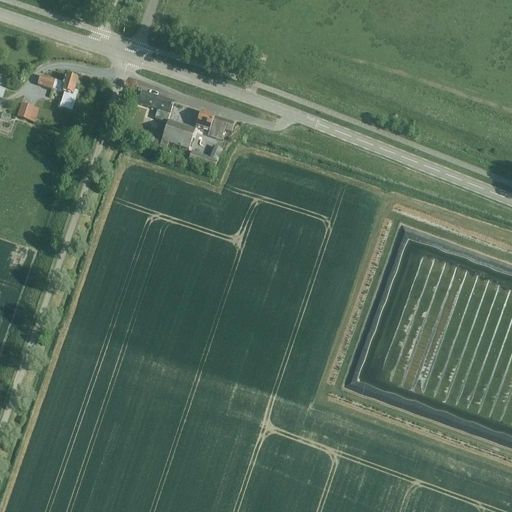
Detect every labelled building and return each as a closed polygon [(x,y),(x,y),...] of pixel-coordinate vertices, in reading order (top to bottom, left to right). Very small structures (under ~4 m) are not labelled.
[(39,77),(37,86),(60,93),(64,94),(59,109),(71,113),(78,93),(74,92),(77,81),(72,79),(71,78),(68,77),(66,77),(65,77),(62,84),(39,77)] [(173,104),(141,94),(137,105),(157,111),(154,120),(160,122),(157,131),(164,133),(173,104)] [(132,103),(128,115),(134,116),(137,105),(132,103)] [(29,121),(33,109),(21,105),(17,118),(29,121)] [(214,118),(200,113),(195,128),(208,133),(207,137),(220,141),(223,131),(231,133),(234,125),(214,118)] [(194,132),(168,124),(158,155),(163,156),(167,145),(187,152),(194,132)] [(212,172),(221,151),(212,148),(207,159),(191,152),(187,161),(212,172)]
